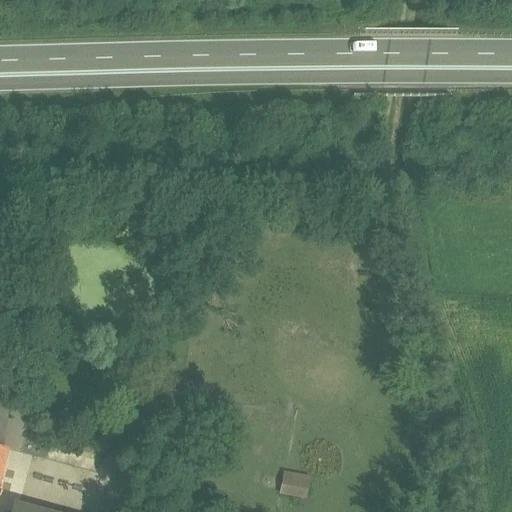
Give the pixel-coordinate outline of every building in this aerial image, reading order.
[(18,384),(0,384),(0,409),(13,414),(18,384)] [(103,453),(29,432),(24,451),(98,472),(103,453)] [(0,485),(11,448),(0,445),(0,485)] [(148,466),(103,453),(98,472),(142,485),(148,466)] [(283,475),(282,498),(310,499),(311,476),(283,475)]
